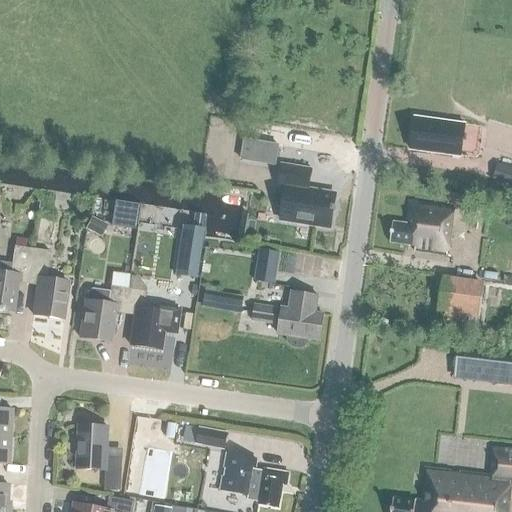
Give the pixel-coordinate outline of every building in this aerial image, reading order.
[(427,44),(423,89),(439,90),(444,46),(427,44)] [(415,118),(410,151),(460,157),(464,125),(415,118)] [(262,150),(260,163),(273,165),(275,152),(262,150)] [(280,220),(329,229),(332,212),(333,212),(334,207),(333,207),(335,195),(308,191),(311,170),(281,165),(277,187),(285,188),(280,220)] [(511,169),(497,165),(492,180),(511,186),(511,169)] [(452,205),(471,208),(473,197),(453,195),(452,205)] [(413,252),(446,257),(453,210),(409,203),(405,225),(392,223),(389,243),(414,247),(413,252)] [(95,234),(100,223),(90,218),(84,229),(95,234)] [(198,245),(179,243),(176,274),(195,277),(198,245)] [(16,282),(26,284),(31,250),(14,247),(11,265),(0,263),(0,311),(11,313),(16,282)] [(31,250),(26,284),(37,285),(32,316),(61,320),(67,283),(45,280),(49,253),(31,250)] [(272,285),(275,268),(257,265),(254,282),(272,285)] [(116,272),(114,283),(130,286),(132,275),(116,272)] [(134,279),(133,289),(149,292),(150,282),(134,279)] [(442,282),(437,317),(477,323),(482,287),(442,282)] [(113,312),(123,314),(127,290),(109,288),(108,293),(91,291),(87,293),(86,302),(84,302),(79,339),(108,343),(113,312)] [(127,290),(123,314),(134,315),(129,346),(158,351),(161,333),(175,335),(178,311),(158,308),(158,313),(142,310),(144,293),(127,290)] [(315,314),(317,297),(291,293),(288,310),(281,309),(281,310),(254,305),(251,321),(279,325),(277,335),(287,337),(287,341),(288,345),(292,348),(300,349),(304,348),(307,344),(307,340),(318,342),(322,315),(315,314)] [(202,295),(200,307),(240,314),(242,302),(202,295)] [(511,359),(496,358),(493,383),(511,385),(511,359)] [(0,436),(10,437),(11,410),(0,409),(0,436)] [(78,427),(76,470),(104,471),(103,491),(120,492),(121,459),(105,458),(107,428),(101,428),(102,425),(93,423),(84,424),(84,427),(78,427)] [(198,428),(195,446),(224,452),(227,434),(198,428)] [(10,437),(0,436),(0,465),(8,466),(10,437)] [(505,511),(509,485),(511,485),(511,452),(493,450),(490,478),(425,470),(421,502),(392,499),(390,511),(505,511)] [(171,455),(147,451),(140,499),(151,501),(155,481),(166,483),(171,455)] [(249,496),(248,500),(258,502),(258,506),(278,510),(282,487),(286,487),(288,474),(263,470),(263,472),(254,471),(256,461),(226,456),(221,491),(249,496)] [(132,511),(134,503),(108,498),(106,511),(73,505),(71,511),(132,511)]
